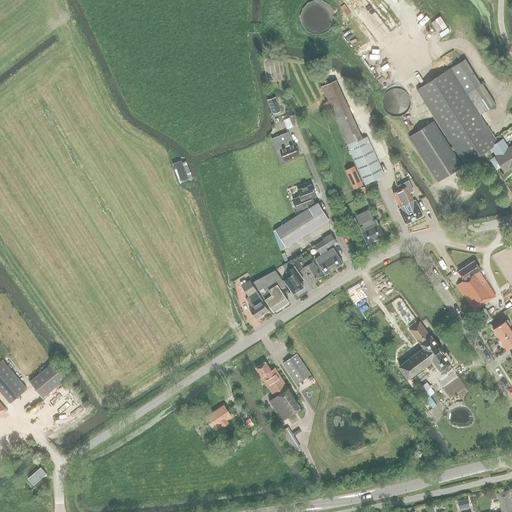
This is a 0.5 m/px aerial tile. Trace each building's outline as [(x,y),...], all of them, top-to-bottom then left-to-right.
[(442,13),(431,18),(437,29),(448,23),(442,13)] [(433,121),(409,137),(438,182),(462,166),(452,151),(455,149),(464,165),(491,147),(497,156),(498,157),(492,161),(498,171),(502,168),(504,172),(511,167),(511,146),(508,149),(502,140),(497,143),(480,115),(496,105),(482,83),(481,84),(466,94),(450,68),(416,90),(453,147),(451,148),(433,121)] [(275,97),(267,100),(273,114),(280,111),(275,97)] [(280,160),(283,162),(300,155),(295,144),(292,145),(288,132),(273,138),(278,153),(281,152),(282,155),(278,157),(280,160)] [(357,140),(346,144),(365,185),(365,184),(369,192),(373,190),(370,182),(384,176),(384,175),(367,137),(363,139),(358,141),(357,140)] [(180,182),(188,179),(181,163),(181,161),(173,164),(180,182)] [(185,162),(181,163),(188,179),(190,178),(192,177),(186,161),(185,162)] [(354,189),(364,185),(355,165),(344,170),(354,189)] [(296,211),(315,204),(312,197),(316,196),(311,184),(298,190),(299,193),(300,196),(292,199),(296,211)] [(398,209),(406,224),(423,216),(415,200),(412,202),(412,201),(413,200),(406,187),(393,193),(400,207),(401,206),(402,207),(398,209)] [(280,251),(286,247),(329,220),(318,203),(273,231),(280,251)] [(372,221),(371,218),(373,217),(369,208),(355,215),(360,225),(362,224),(363,225),(359,227),(367,243),(383,235),(375,219),(372,221)] [(319,253),(326,248),(336,242),(331,233),(322,239),(323,241),(315,246),(319,253)] [(333,248),(327,251),(321,255),(315,259),(325,274),(343,263),(333,248)] [(301,253),(292,259),(297,266),(303,274),(305,272),(312,282),(322,276),(314,262),(308,266),(301,253)] [(285,263),(288,267),(294,263),(292,259),(285,263)] [(473,310),(495,296),(479,271),(480,270),(474,261),(458,271),(464,280),(456,285),(473,310)] [(293,294),(303,288),(300,283),(304,280),(294,265),(285,271),(289,277),(284,281),(293,294)] [(285,285),(275,270),(253,282),(259,290),(263,288),(266,292),(262,294),(273,312),(289,302),(280,288),(285,285)] [(249,295),(256,290),(250,281),(243,285),(249,295)] [(250,309),(256,320),(269,311),(263,301),(256,290),(249,295),(247,299),(253,307),(250,309)] [(473,315),(481,327),(492,319),(485,307),(473,315)] [(500,339),(511,332),(508,326),(510,325),(507,320),(500,324),(498,325),(499,325),(493,329),(500,339)] [(430,336),(419,322),(409,329),(418,342),(419,341),(424,348),(399,366),(409,378),(433,360),(438,367),(440,370),(450,363),(430,336)] [(511,332),(500,339),(507,350),(511,346),(511,332)] [(297,384),(306,377),(311,375),(297,354),(283,363),(297,384)] [(2,360),(0,361),(0,391),(10,404),(27,389),(2,360)] [(42,398),(67,378),(54,362),(29,382),(42,398)] [(271,371),(265,362),(256,368),(272,393),(272,392),(275,396),(269,401),(282,421),(301,408),(275,369),(271,371)] [(420,397),(423,400),(429,395),(422,385),(415,390),(420,397)] [(239,417),(245,412),(239,402),(232,407),(239,417)] [(223,427),(228,423),(226,420),(231,416),(224,405),(206,417),(213,428),(221,423),(223,427)] [(254,425),(249,418),(243,423),(247,429),(254,425)] [(291,453),(301,448),(288,427),(279,432),(291,453)] [(33,485),(46,474),(41,467),(28,478),(33,485)] [(511,511),(511,507),(508,491),(498,493),(501,511),(498,511),(511,511)] [(470,507),(468,499),(457,501),(459,510),(470,507)]
